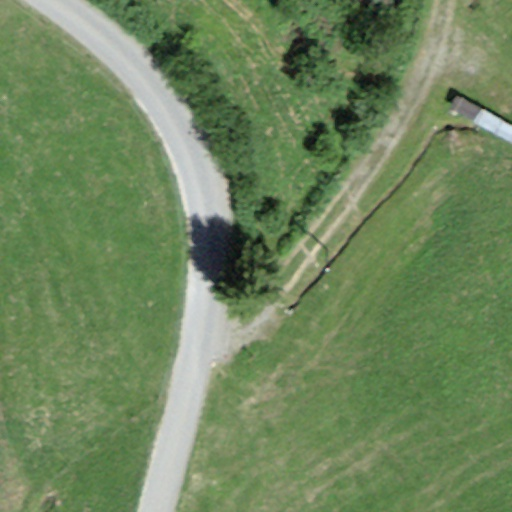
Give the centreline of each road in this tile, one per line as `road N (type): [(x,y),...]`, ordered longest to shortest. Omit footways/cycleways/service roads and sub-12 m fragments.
road 1 (unclassified): [(162,511),(204,384),(223,262),(177,103),(124,40),(63,0)]
road 2 (track): [(204,384),(388,149),(429,71),(449,0)]
